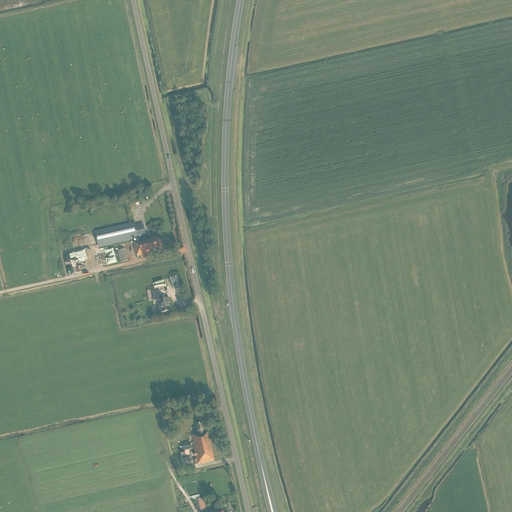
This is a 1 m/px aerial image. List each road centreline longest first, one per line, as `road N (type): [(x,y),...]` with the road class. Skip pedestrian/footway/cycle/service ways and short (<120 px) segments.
road 1 (tertiary): [(247,511),(133,0)]
road 2 (trunk): [(272,511),(239,359),(226,240),(225,128),(240,0)]
